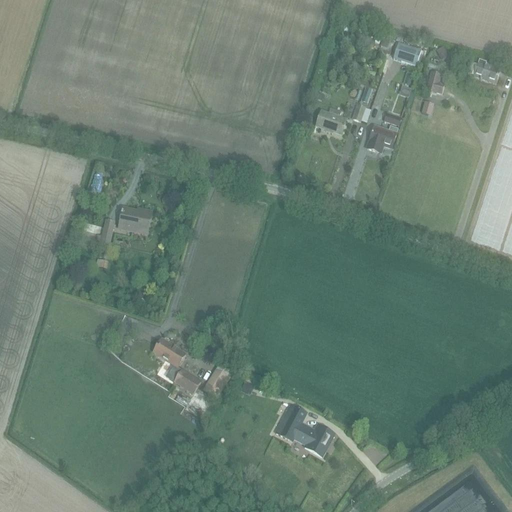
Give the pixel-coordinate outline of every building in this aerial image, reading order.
[(400,45),(395,60),(418,67),(422,52),(400,45)] [(478,66),(474,78),(480,80),(480,81),(481,82),(481,81),(486,83),(495,86),(496,83),(500,73),(485,68),(486,63),(479,61),(477,66),(478,66)] [(436,95),(442,96),(445,87),(439,85),(441,77),(432,74),(426,93),(436,96),(436,95)] [(420,109),(432,112),(434,106),(422,103),(420,109)] [(353,121),(361,123),(365,109),(357,107),(353,121)] [(322,113),(317,128),(327,131),(328,130),(333,132),(333,133),(341,136),(344,130),(345,128),(344,128),(347,122),(339,119),(341,114),(331,110),(329,116),(322,113)] [(387,116),(385,123),(399,128),(402,121),(387,116)] [(370,143),(367,151),(380,155),(383,148),(392,151),(397,136),(399,131),(391,128),(389,133),(374,129),(370,143)] [(100,177),(99,189),(107,190),(109,178),(100,177)] [(122,217),(120,227),(120,230),(132,232),(132,234),(147,238),(152,214),(141,212),(141,214),(123,210),(121,217),(122,217)] [(100,244),(108,246),(113,224),(105,222),(100,244)] [(162,342),(154,355),(173,367),(166,379),(175,384),(182,373),(177,370),(178,370),(180,365),(186,357),(162,342)] [(203,393),(217,401),(234,374),(220,366),(203,393)] [(174,385),(193,397),(201,384),(182,372),(182,373),(175,384),(174,385)] [(185,394),(182,399),(192,404),(195,399),(185,394)] [(307,415),(291,407),(276,435),(292,444),(294,441),(306,447),(304,450),(321,459),(325,453),(322,452),(332,434),(318,427),(319,428),(316,434),(301,426),(307,415)]
